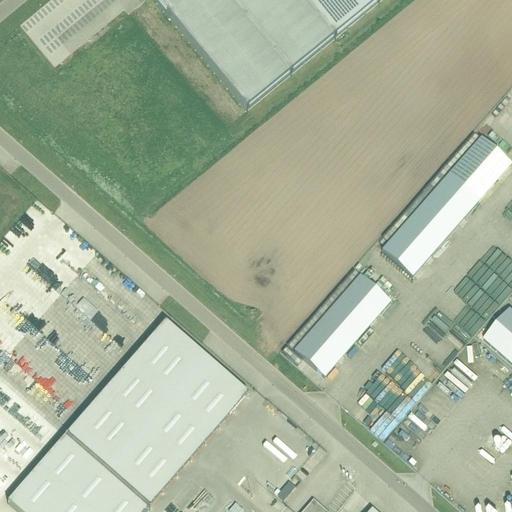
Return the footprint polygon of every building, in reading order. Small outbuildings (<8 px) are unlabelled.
[(384,0),(153,0),(246,114),(384,0)] [(511,167),(481,141),(382,253),(412,280),(511,167)] [(504,301),(511,293),(511,284),(499,271),(487,283),(504,301)] [(324,381),(390,306),(359,279),(293,354),(324,381)] [(511,314),(511,313),(484,343),(511,367),(511,314)] [(148,511),(248,398),(165,325),(113,385),(104,395),(7,506),(14,511),(148,511)] [(407,328),(401,334),(419,353),(425,347),(407,328)] [(286,427),(282,431),(295,443),(299,439),(286,427)] [(454,466),(435,487),(444,494),(462,474),(454,466)] [(323,511),(313,502),(304,511),(323,511)]
